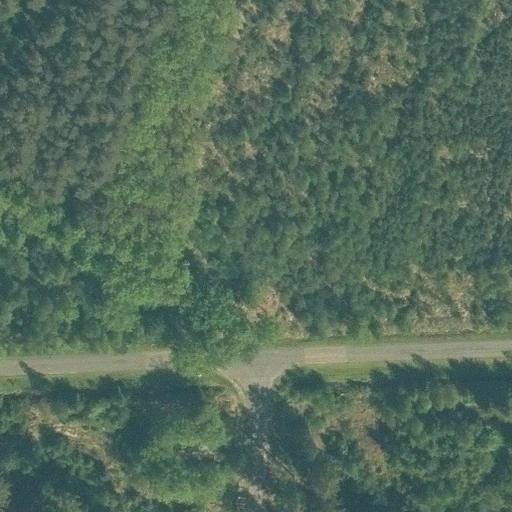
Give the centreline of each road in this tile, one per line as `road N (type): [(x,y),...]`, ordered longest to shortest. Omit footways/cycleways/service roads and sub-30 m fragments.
road 1 (unclassified): [(511,347),(253,357)]
road 2 (unclassified): [(253,357),(0,366)]
road 3 (unclassified): [(253,357),(237,511)]
